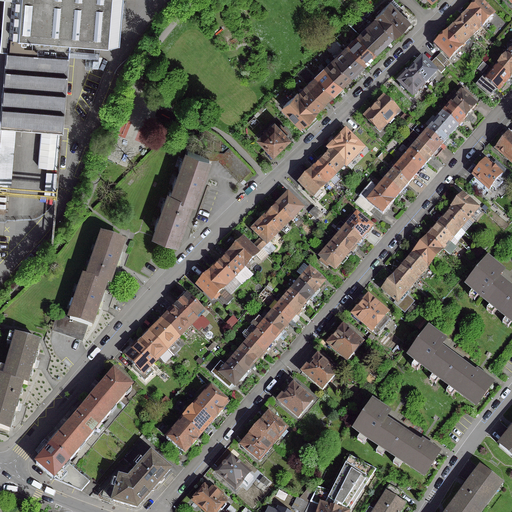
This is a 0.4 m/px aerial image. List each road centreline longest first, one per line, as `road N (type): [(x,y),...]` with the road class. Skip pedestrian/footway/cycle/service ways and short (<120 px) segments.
road 1 (residential): [(511,98),(158,511)]
road 2 (residential): [(7,470),(140,310),(266,179)]
road 3 (residential): [(430,25),(266,179)]
road 4 (residential): [(511,389),(425,511)]
